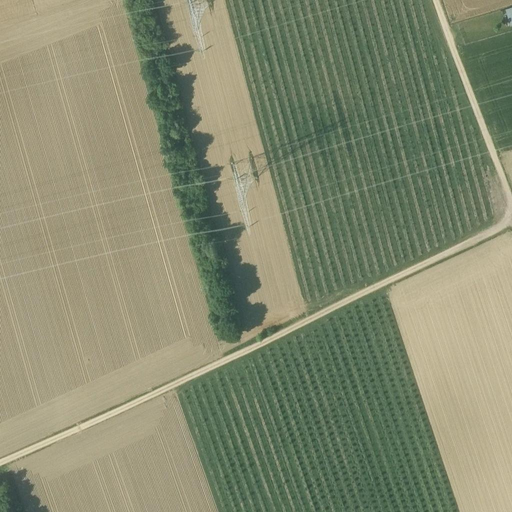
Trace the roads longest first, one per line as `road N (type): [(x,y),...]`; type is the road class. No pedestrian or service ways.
road 1 (track): [(0,463),(511,223)]
road 2 (track): [(436,0),(511,221)]
